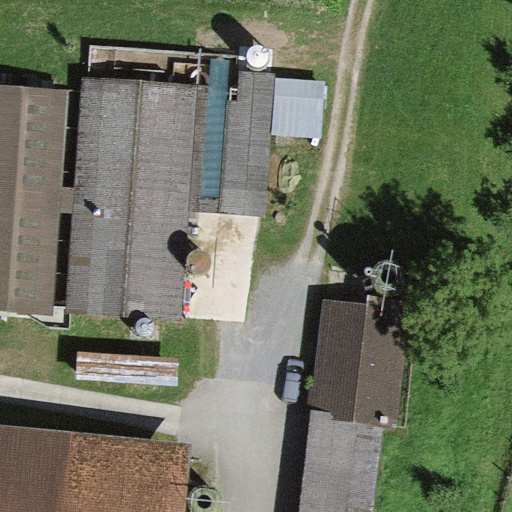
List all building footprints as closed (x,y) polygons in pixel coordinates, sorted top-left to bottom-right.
[(281,133),(325,140),(334,82),(240,68),(218,213),(267,220),(281,133)] [(195,101),(92,93),(76,316),(179,324),(195,101)] [(65,104),(0,99),(0,323),(49,327),(65,104)] [(416,326),(342,317),(328,426),(402,435),(416,326)] [(173,511),(179,460),(0,443),(0,511),(173,511)]
